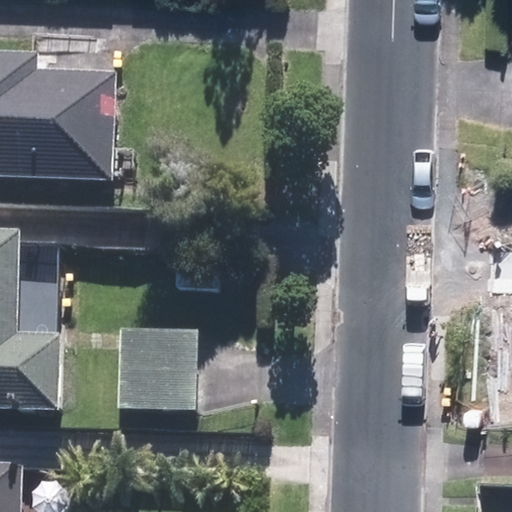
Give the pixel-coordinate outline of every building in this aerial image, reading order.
[(0,57),(0,177),(121,183),(126,79),(40,75),(40,59),(0,57)] [(28,238),(0,237),(0,405),(78,406),(78,340),(28,340),(28,238)] [(177,239),(175,291),(230,293),(232,242),(177,239)] [(196,337),(132,335),(130,404),(194,406),(196,337)] [(32,511),(34,469),(0,467),(0,511),(32,511)]
